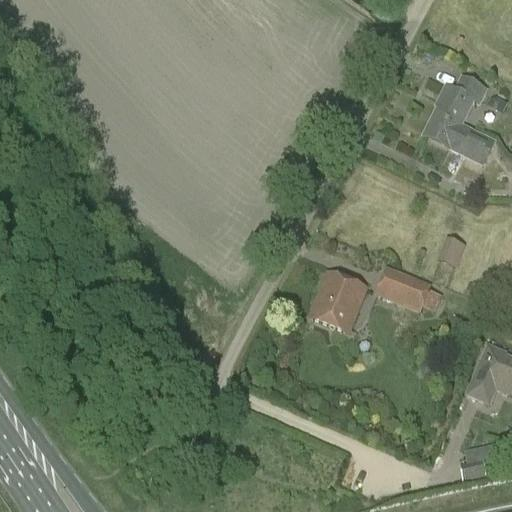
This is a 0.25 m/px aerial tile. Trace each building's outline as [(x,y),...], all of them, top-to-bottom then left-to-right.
[(477,110),(485,94),(460,81),(454,95),(445,90),(437,107),(439,108),(425,134),(426,134),(423,141),(449,154),(449,155),(481,171),(493,146),(461,130),(472,107),(477,110)] [(502,116),(507,106),(494,98),(488,108),(502,116)] [(444,243),(436,266),(456,273),(464,250),(444,243)] [(374,300),(419,318),(422,312),(434,317),(441,300),(428,295),(430,290),(384,272),(374,300)] [(365,293),(326,278),(308,322),(347,338),(365,293)] [(488,411),(496,393),(507,398),(508,396),(511,397),(511,365),(501,361),(502,358),(485,351),(463,400),(488,411)] [(469,481),(502,471),(495,447),(462,456),(469,481)]
